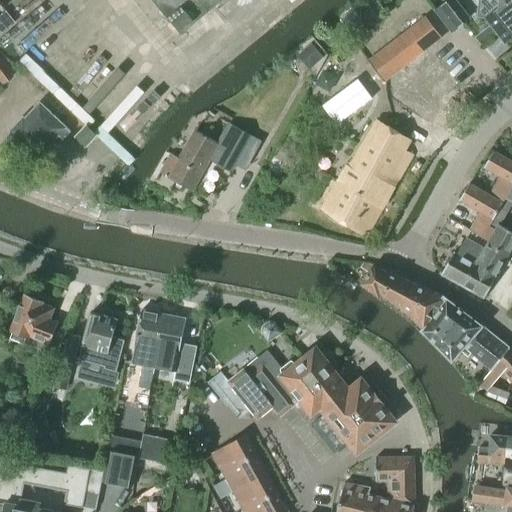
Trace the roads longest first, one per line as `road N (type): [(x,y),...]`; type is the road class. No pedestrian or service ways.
road 1 (residential): [(416,431),(386,374),(319,327),(258,308),(94,281),(0,251)]
road 2 (residential): [(399,262),(132,219),(0,179)]
road 3 (residential): [(213,420),(252,425),(300,482),(416,431)]
road 4 (residential): [(399,262),(467,151),(511,100)]
road 5 (residential): [(511,332),(399,262)]
